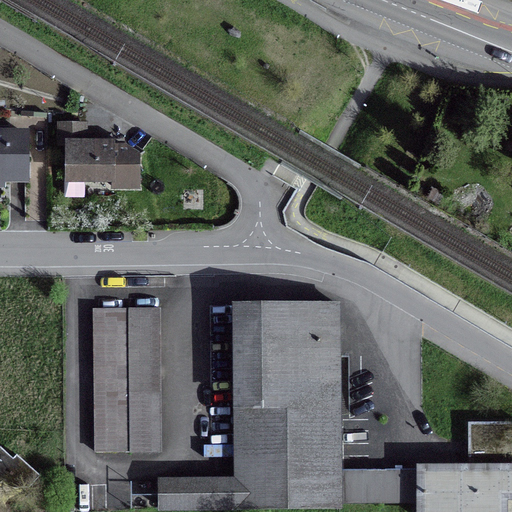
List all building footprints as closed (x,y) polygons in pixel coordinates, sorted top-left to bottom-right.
[(0,197),(0,198),(0,190),(6,190),(6,184),(30,184),(30,130),(8,130),(8,126),(0,126),(0,197)] [(122,146),(83,146),(83,126),(58,126),(58,147),(66,147),(66,180),(67,180),(67,176),(83,176),(83,180),(111,180),(111,187),(136,187),(136,158),(122,150),(122,146)] [(338,509),(338,503),(420,503),(420,480),(372,480),(371,476),(366,476),(366,480),(338,481),(336,306),(233,306),(235,482),(159,483),(159,509),(235,509),(338,509)] [(93,310),(94,454),(158,453),(157,309),(93,310)] [(0,511),(1,511),(8,511),(39,476),(0,442),(0,511)] [(511,496),(511,470),(420,471),(420,480),(420,503),(420,511),(500,511),(500,497),(511,496)]
